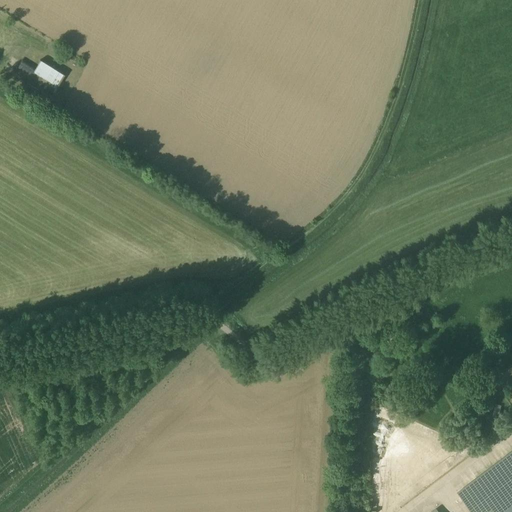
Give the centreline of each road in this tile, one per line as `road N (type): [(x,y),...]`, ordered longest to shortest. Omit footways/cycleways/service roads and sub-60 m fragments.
road 1 (track): [(420,0),(413,52),(363,172),(338,209),(209,316)]
road 2 (unclassified): [(209,316),(259,351),(270,349),(477,244),(511,236)]
